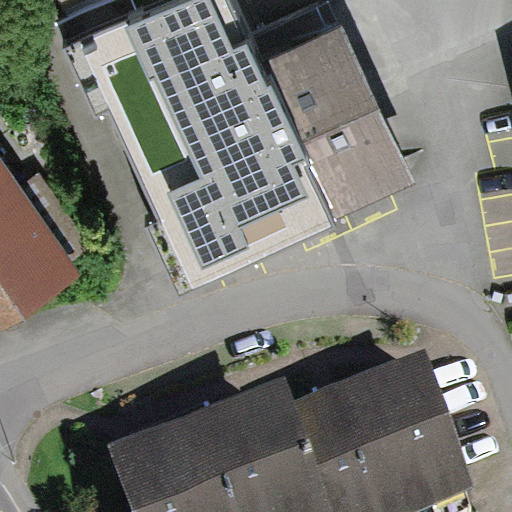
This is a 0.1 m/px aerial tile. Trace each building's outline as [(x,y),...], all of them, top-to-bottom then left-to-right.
[(54,0),(63,21),(112,0),(54,0)] [(268,87),(228,0),(178,0),(66,46),(97,113),(110,109),(195,289),(332,223),(304,168),(311,163),(276,85),(268,87)] [(347,27),(272,60),(340,215),(415,182),(364,65),(347,27)] [(0,323),(75,274),(64,257),(82,245),(36,176),(19,187),(0,159),(0,323)] [(291,391),(117,456),(137,511),(430,511),(476,495),(425,360),(297,408),(291,391)]
